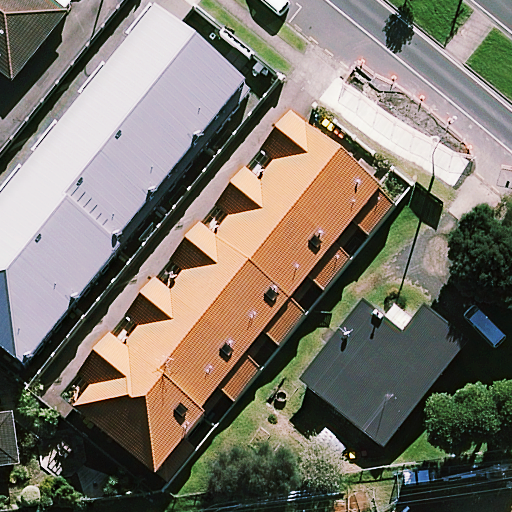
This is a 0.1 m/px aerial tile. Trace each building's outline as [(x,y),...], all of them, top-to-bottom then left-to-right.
[(0,0),(0,75),(18,90),(75,20),(49,0),(0,0)] [(142,7),(0,185),(0,351),(22,369),(246,89),(142,7)] [(341,256),(386,201),(296,129),(266,166),(280,177),(266,195),(341,256)] [(297,311),(341,256),(266,195),(251,183),(220,222),(235,233),(221,250),(297,311)] [(252,366),(297,311),(221,250),(206,238),(174,277),(190,289),(177,305),(252,366)] [(208,421),(252,366),(177,305),(161,293),(130,331),(146,343),(132,360),(208,421)] [(305,387),(390,456),(476,351),(430,314),(408,341),(368,309),(305,387)] [(212,424),(208,421),(132,360),(118,349),(83,391),(98,403),(82,422),(162,486),(212,424)] [(0,477),(27,473),(20,421),(0,423),(0,477)]
